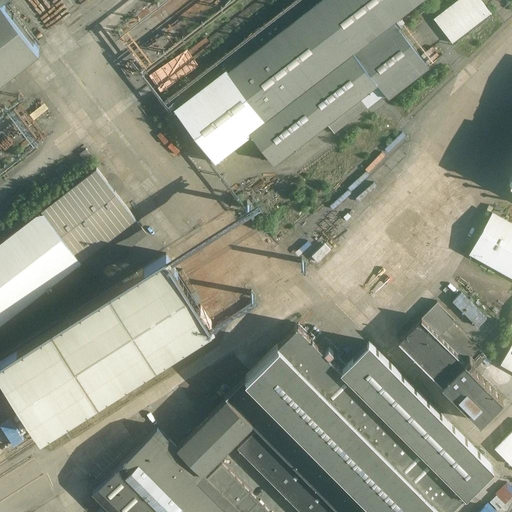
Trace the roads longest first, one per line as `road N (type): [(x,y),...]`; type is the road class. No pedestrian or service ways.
road 1 (unknown): [(0,199),(92,122),(138,196),(250,336)]
road 2 (unclassified): [(511,27),(286,247)]
road 3 (unknown): [(279,511),(173,382)]
road 4 (unknown): [(136,0),(114,18),(93,60),(92,122)]
